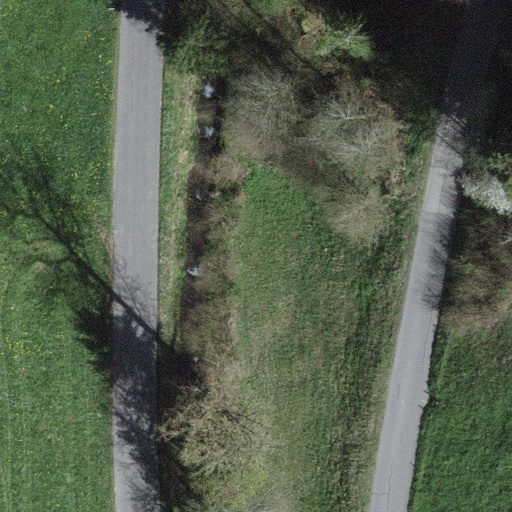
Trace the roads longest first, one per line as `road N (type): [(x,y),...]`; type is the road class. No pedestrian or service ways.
road 1 (unclassified): [(387,511),(483,0)]
road 2 (tertiary): [(142,0),(136,383),(144,511)]
